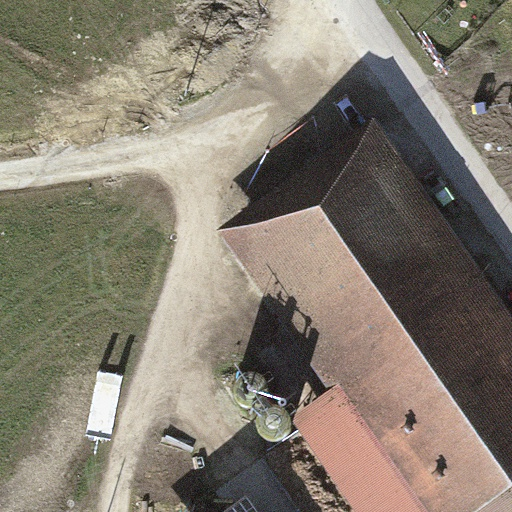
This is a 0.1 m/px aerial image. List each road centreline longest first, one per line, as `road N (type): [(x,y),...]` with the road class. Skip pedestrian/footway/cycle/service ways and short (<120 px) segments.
road 1 (track): [(0,170),(227,137),(369,28)]
road 2 (track): [(227,137),(106,493),(108,511)]
road 3 (unclassified): [(351,0),(511,226)]
